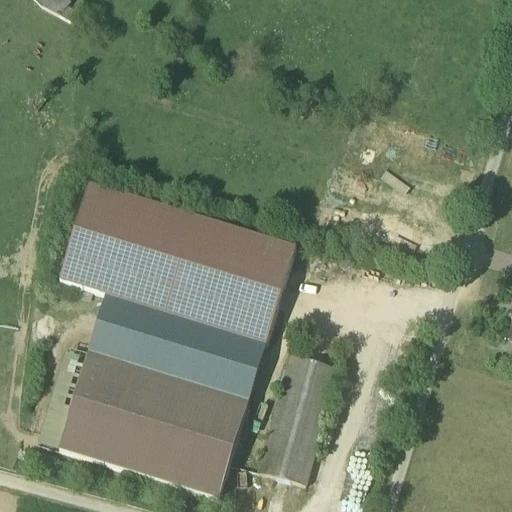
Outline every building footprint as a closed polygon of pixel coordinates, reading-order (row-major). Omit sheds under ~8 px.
[(59,1),(57,0),(31,0),(41,10),(47,14),(59,1)] [(332,166),(325,189),(415,219),(422,197),(332,166)] [(296,254),(89,191),(60,287),(107,302),(267,349),(296,254)] [(319,204),(313,225),(426,256),(432,235),(319,204)] [(89,363),(249,411),(267,349),(107,302),(89,363)] [(249,411),(89,363),(61,457),(221,504),(249,411)] [(336,376),(290,364),(260,476),(306,488),(336,376)]
